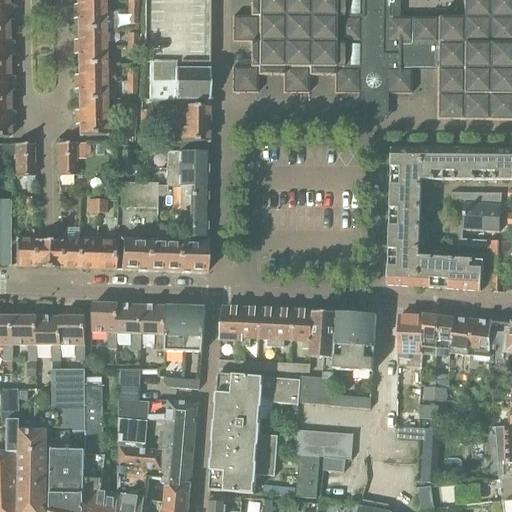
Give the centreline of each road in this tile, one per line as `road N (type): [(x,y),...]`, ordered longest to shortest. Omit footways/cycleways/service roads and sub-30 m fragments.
road 1 (residential): [(217,293),(511,308)]
road 2 (residential): [(198,511),(217,293)]
road 3 (residential): [(45,287),(217,293)]
road 4 (residential): [(45,124),(62,89),(61,0)]
